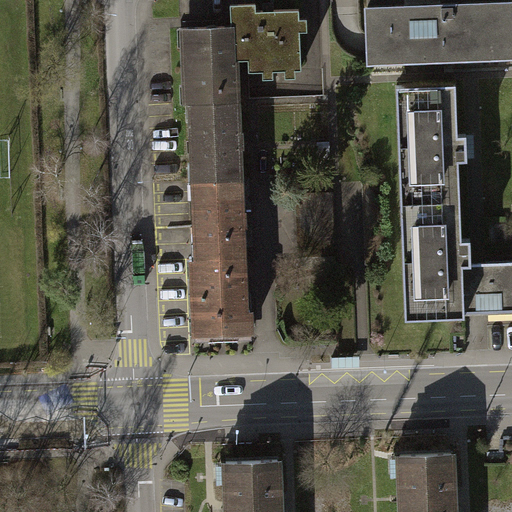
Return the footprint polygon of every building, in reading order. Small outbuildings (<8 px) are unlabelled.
[(366,58),(511,52),(511,0),(364,5),(366,58)] [(232,4),(233,25),(240,25),(241,47),(235,47),(235,59),(249,59),(249,70),(303,69),(301,7),(257,8),(257,3),(232,4)] [(195,181),(240,179),(237,98),(235,59),(235,47),(241,47),(240,25),(233,25),(183,28),(186,101),(191,100),(195,181)] [(416,59),(416,71),(449,70),(448,58),(416,59)] [(393,84),(401,317),(460,315),(460,311),(458,261),(452,82),(393,84)] [(196,333),(247,330),(244,258),(240,179),(195,181),(198,260),(193,261),(196,333)] [(377,182),(363,182),(366,265),(380,264),(377,182)] [(331,194),(297,195),(300,254),(333,253),(331,194)] [(511,259),(458,261),(460,311),(511,308),(511,259)] [(247,330),(196,333),(196,340),(248,337),(247,330)] [(400,454),(402,511),(451,511),(449,452),(400,454)] [(275,511),(273,460),(227,461),(228,511),(275,511)]
